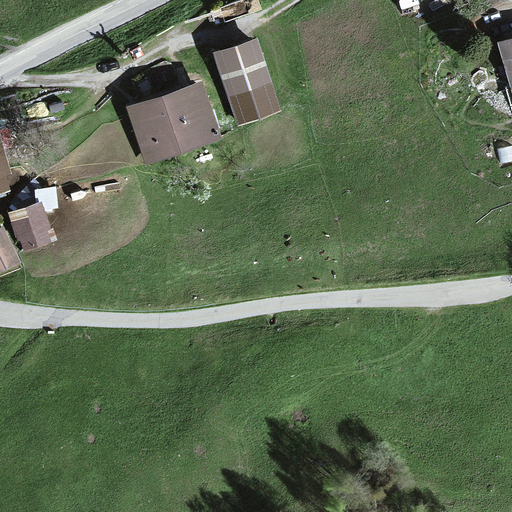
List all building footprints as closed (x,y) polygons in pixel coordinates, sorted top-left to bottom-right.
[(247,31),(201,49),(220,98),(266,80),(247,31)] [(511,32),(487,44),(511,102),(511,32)] [(197,79),(124,105),(145,164),(218,138),(197,79)] [(37,201),(11,209),(23,248),(49,240),(37,201)] [(1,227),(0,227),(0,270),(18,261),(1,227)]
